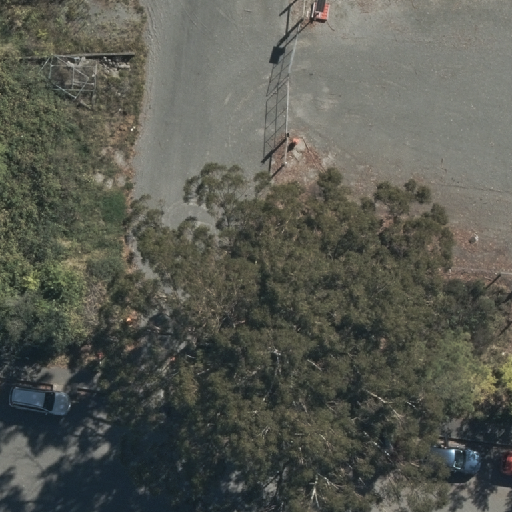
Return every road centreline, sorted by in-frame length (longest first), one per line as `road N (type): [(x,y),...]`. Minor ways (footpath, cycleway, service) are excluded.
road 1 (unknown): [(141,487),(219,59)]
road 2 (unclassified): [(317,511),(0,467)]
road 3 (unknown): [(219,59),(511,108)]
